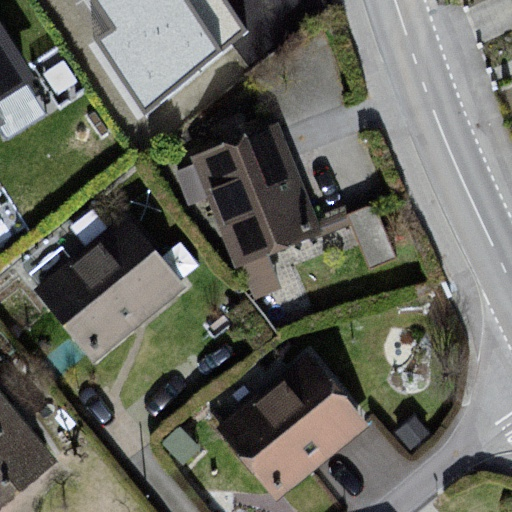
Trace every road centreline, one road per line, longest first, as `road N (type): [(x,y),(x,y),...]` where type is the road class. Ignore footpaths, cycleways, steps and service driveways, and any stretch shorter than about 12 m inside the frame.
road 1 (secondary): [(511,289),(446,155),(393,0)]
road 2 (residential): [(397,511),(511,417)]
